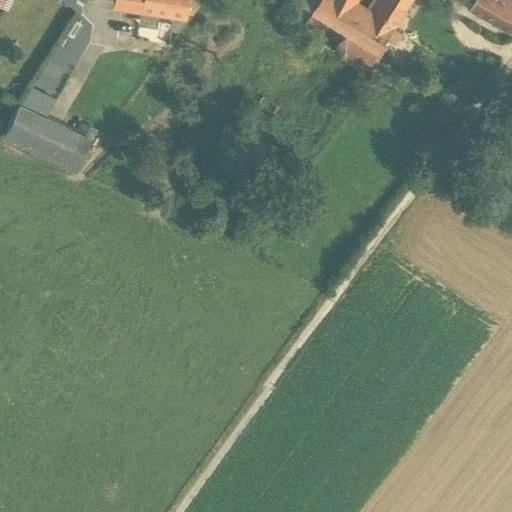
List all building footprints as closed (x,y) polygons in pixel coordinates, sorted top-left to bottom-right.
[(113,0),(113,2),(158,9),(158,0),(113,0)] [(187,0),(158,0),(158,9),(185,13),(187,0)] [(354,1),(351,0),(318,0),(313,8),(312,9),(300,28),(365,71),(378,51),(356,36),(371,13),(354,1)] [(380,0),(372,13),(371,13),(356,36),(378,51),(411,0),(380,0)] [(511,3),(506,0),(476,0),(471,9),(511,31),(511,29),(511,3)] [(301,3),(289,22),(300,28),(312,9),(301,3)] [(50,111),(57,94),(30,83),(23,100),(50,111)] [(90,138),(17,103),(2,133),(75,168),(90,138)]
